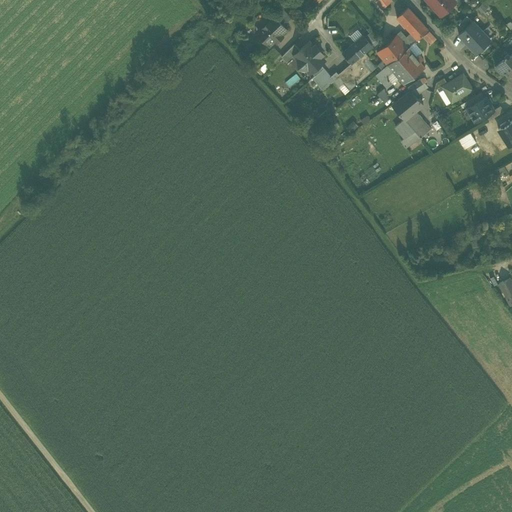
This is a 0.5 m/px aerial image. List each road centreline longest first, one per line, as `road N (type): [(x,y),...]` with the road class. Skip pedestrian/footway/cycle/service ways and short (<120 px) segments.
road 1 (track): [(0,395),(92,511)]
road 2 (residential): [(511,97),(473,70),(407,0)]
